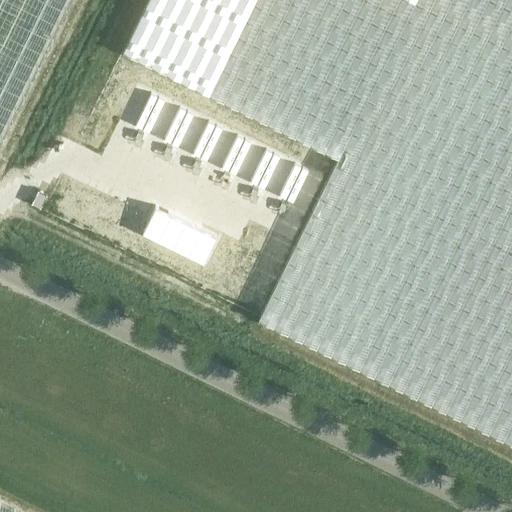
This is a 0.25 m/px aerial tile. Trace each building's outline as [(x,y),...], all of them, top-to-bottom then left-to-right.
[(0,0),(0,140),(68,0),(0,0)] [(511,0),(147,0),(123,51),(338,154),(258,316),(511,441),(511,0)] [(165,99),(151,92),(135,124),(149,131),(165,99)] [(194,113),(180,106),(164,137),(178,144),(194,113)] [(223,126),(209,120),(193,151),(206,158),(223,126)] [(251,141),(238,134),(222,166),(235,173),(251,141)] [(280,155),(267,148),(250,180),(264,187),(280,155)] [(309,169),(296,162),(280,194),(293,201),(309,169)] [(35,207),(44,211),(49,200),(40,196),(35,207)] [(216,236),(151,204),(138,230),(203,262),(216,236)] [(20,511),(0,502),(0,511),(20,511)]
